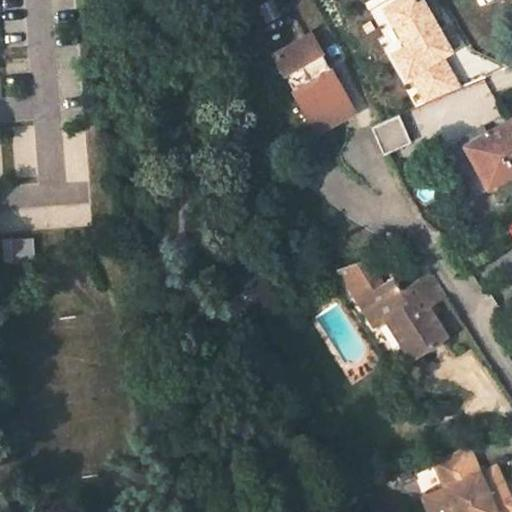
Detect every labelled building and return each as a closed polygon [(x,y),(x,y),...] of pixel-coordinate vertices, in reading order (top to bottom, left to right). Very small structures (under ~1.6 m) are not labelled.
[(311,32),(274,52),(317,130),(354,110),(311,32)] [(398,113),(371,125),(383,153),(411,141),(398,113)] [(478,135),(463,143),(487,186),(511,171),(511,132),(505,120),(486,130),(482,124),(474,129),(478,135)] [(474,129),(459,136),(463,143),(478,135),(474,129)] [(426,306),(445,294),(431,272),(402,289),(393,277),(383,283),(367,259),(335,269),(373,326),(385,317),(410,358),(445,335),(426,306)] [(445,487),(422,496),(428,511),(500,511),(511,507),(511,503),(496,466),(479,473),(466,446),(433,460),(445,487)]
